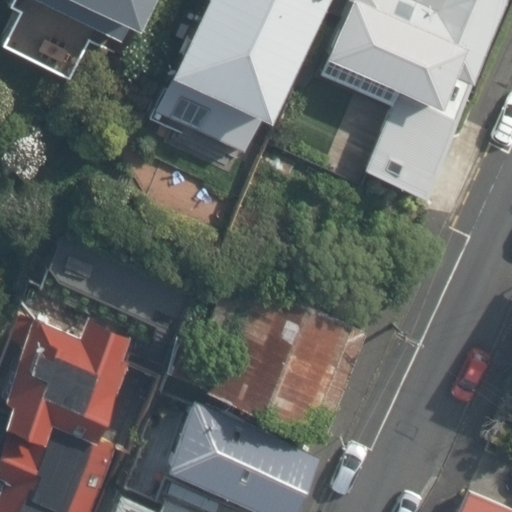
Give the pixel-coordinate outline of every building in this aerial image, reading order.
[(4,0),(110,53),(136,0),(4,0)] [(300,0),(188,0),(143,100),(237,142),(300,0)] [(489,0),(350,0),(345,15),(371,26),(357,59),(391,74),(356,155),(413,179),(489,0)] [(362,327),(244,278),(194,381),(319,435),(362,327)] [(83,336),(28,310),(0,379),(0,511),(85,511),(117,440),(100,431),(134,334),(91,312),(83,336)] [(286,511),(319,439),(193,388),(166,462),(280,511),(286,511)] [(511,511),(511,506),(455,482),(441,511),(511,511)] [(166,511),(127,494),(119,511),(166,511)]
